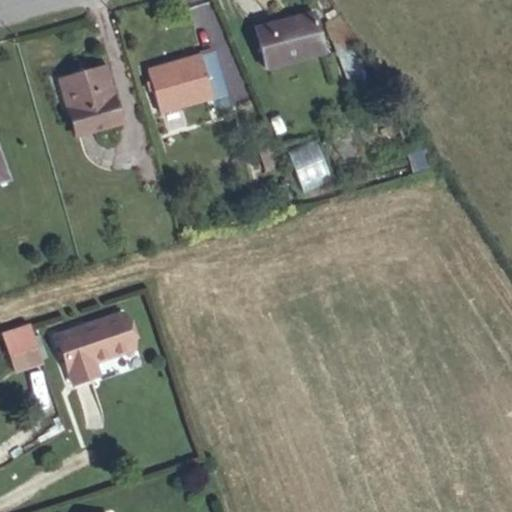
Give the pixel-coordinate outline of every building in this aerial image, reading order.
[(269,66),(328,50),(319,14),(261,26),(269,66)] [(61,133),(102,121),(90,71),(48,82),(61,133)] [(157,125),(228,109),(220,72),(148,89),(157,125)] [(290,160),(307,191),(334,176),(317,145),(290,160)] [(73,360),(117,348),(108,316),(40,334),(55,383),(78,376),(73,360)] [(33,326),(2,335),(14,375),(45,366),(33,326)]
